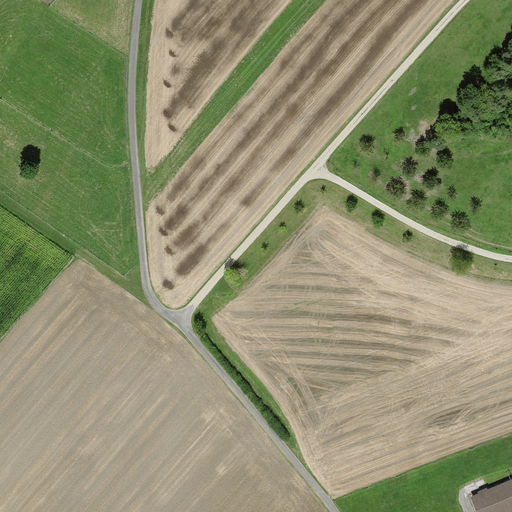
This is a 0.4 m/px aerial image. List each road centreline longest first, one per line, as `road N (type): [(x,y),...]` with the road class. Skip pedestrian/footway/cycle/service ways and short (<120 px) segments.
road 1 (track): [(334,511),(151,302),(130,142),(135,0)]
road 2 (track): [(177,323),(462,0)]
road 3 (track): [(511,259),(452,242),(314,169)]
